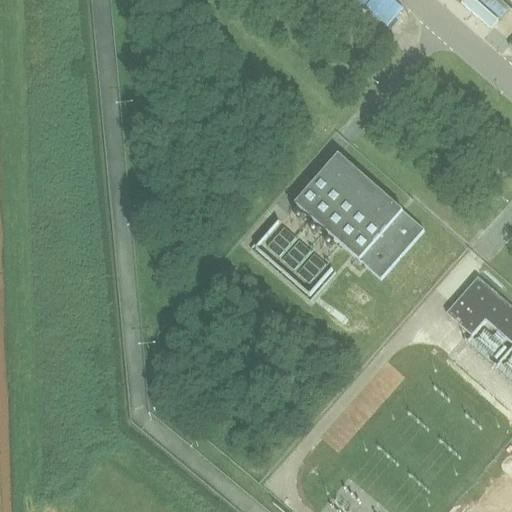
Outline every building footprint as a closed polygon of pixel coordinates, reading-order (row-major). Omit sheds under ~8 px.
[(358,0),(393,29),(410,10),(397,0),(358,0)] [(463,0),(478,8),(482,0),(463,0)] [(511,0),(498,0),(511,12),(511,0)] [(496,31),(505,21),(485,4),(477,14),(496,31)] [(465,89),(503,124),(511,113),(511,100),(481,72),(465,89)] [(425,232),(339,157),(296,206),(381,282),(425,232)] [(287,221),(261,250),(315,299),(341,270),(287,221)] [(511,345),(511,309),(478,280),(447,316),(473,339),(486,323),(511,345)]
